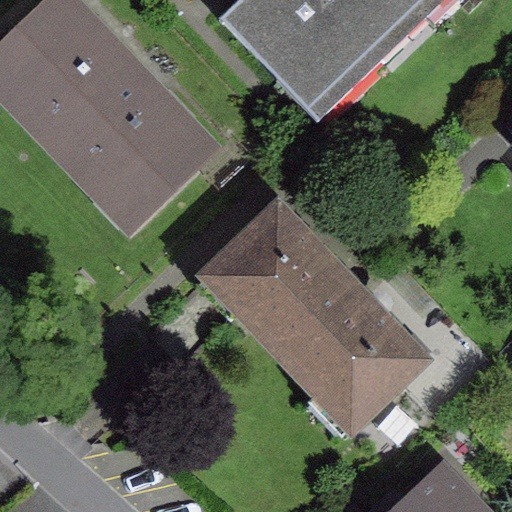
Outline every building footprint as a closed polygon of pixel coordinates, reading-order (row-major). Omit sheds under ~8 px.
[(73,0),(67,0),(0,63),(0,113),(130,250),(226,159),(73,0)] [(405,0),(262,0),(231,30),(321,125),(428,24),(405,0)] [(405,0),(428,24),(453,0),(405,0)] [(286,211),(204,289),(356,447),(438,369),(286,211)] [(494,511),(449,465),(400,511),(494,511)]
